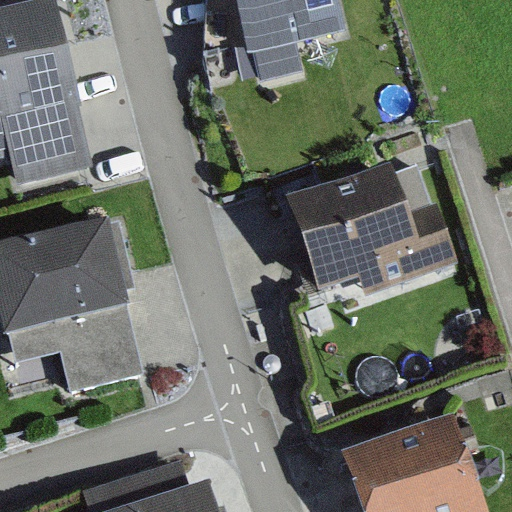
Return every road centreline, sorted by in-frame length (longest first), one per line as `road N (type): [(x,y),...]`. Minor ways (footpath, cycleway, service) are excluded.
road 1 (residential): [(136,0),(235,373),(235,411)]
road 2 (residential): [(235,411),(0,491)]
